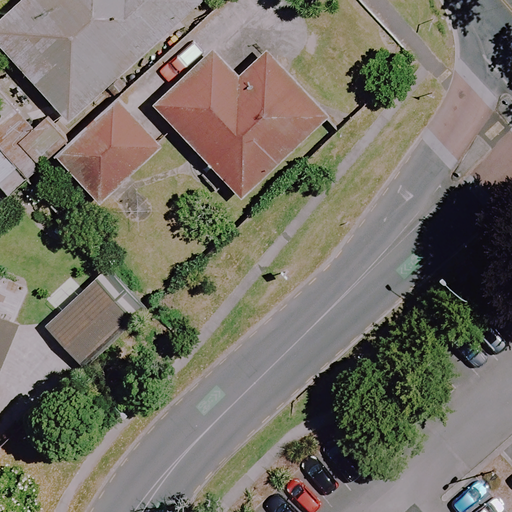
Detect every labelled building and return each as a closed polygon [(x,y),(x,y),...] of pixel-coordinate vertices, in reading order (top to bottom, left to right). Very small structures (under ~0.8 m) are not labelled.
[(21,0),(0,19),(0,51),(64,122),(195,4),(192,0),(21,0)] [(238,82),(208,51),(150,107),(238,199),(323,117),(265,56),(238,82)] [(157,149),(113,101),(51,158),(95,205),(157,149)] [(0,179),(9,172),(0,161),(0,179)] [(135,313),(97,276),(43,332),(81,369),(135,313)] [(0,363),(30,289),(0,277),(0,363)]
